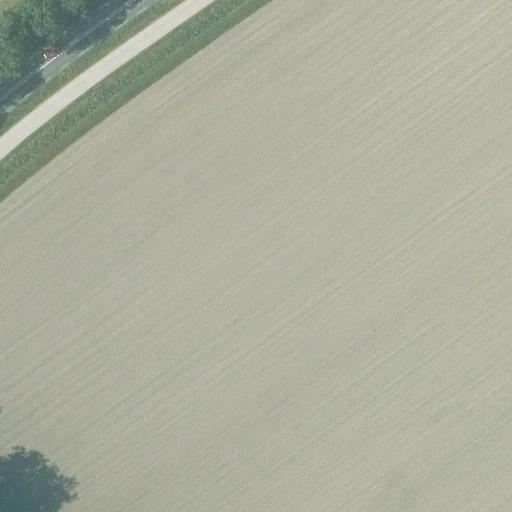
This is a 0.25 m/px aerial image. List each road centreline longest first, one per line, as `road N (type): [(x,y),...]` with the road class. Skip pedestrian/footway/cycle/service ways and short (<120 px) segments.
road 1 (unclassified): [(0,154),(66,96),(204,0)]
road 2 (primary): [(0,101),(131,0)]
